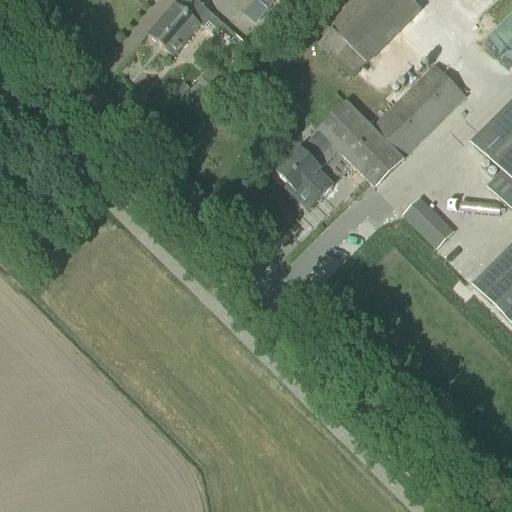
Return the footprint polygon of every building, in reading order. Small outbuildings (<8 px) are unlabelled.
[(147,38),(172,60),(185,44),(210,17),(190,0),(180,0),(160,23),(147,38)] [(332,32),(316,47),(351,81),(365,67),(367,68),(421,15),(406,0),(355,0),(327,28),(332,32)] [(214,67),(197,83),(207,93),(227,74),(222,69),(219,73),(214,67)] [(402,162),(465,101),(434,70),(371,132),(346,106),(318,134),(319,135),(300,153),(299,153),(276,176),(287,187),(285,189),(308,213),(332,188),(318,174),(320,173),(313,167),(332,148),(374,191),(388,177),(403,163),(402,162)] [(184,86),(176,94),(182,100),(190,91),(184,86)] [(511,328),(511,104),(470,146),(500,176),(486,190),(511,216),(511,248),(472,288),(511,328)] [(418,203),(403,219),(436,252),(452,236),(418,203)]
